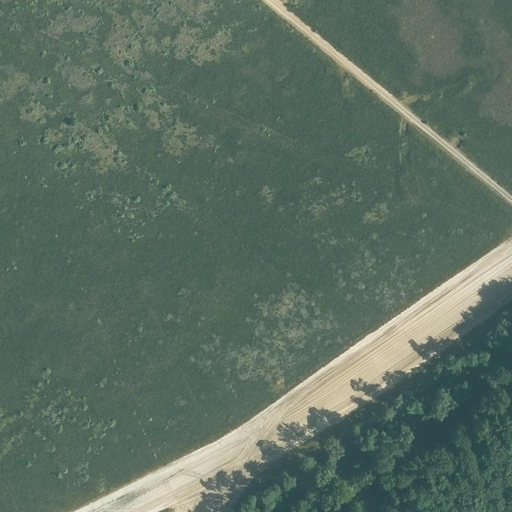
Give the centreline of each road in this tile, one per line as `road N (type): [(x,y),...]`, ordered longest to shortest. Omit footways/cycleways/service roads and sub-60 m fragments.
road 1 (unknown): [(271,0),(511,199)]
road 2 (unknown): [(511,240),(271,413)]
